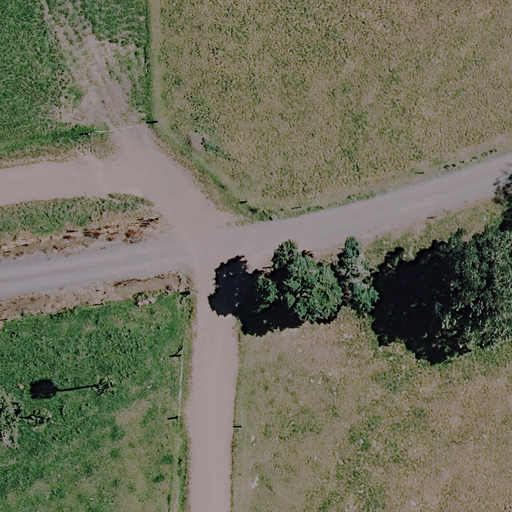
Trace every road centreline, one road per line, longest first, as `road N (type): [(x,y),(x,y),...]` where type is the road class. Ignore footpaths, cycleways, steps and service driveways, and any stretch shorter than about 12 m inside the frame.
road 1 (track): [(225,511),(229,253),(118,175),(0,191)]
road 2 (track): [(229,253),(511,150)]
